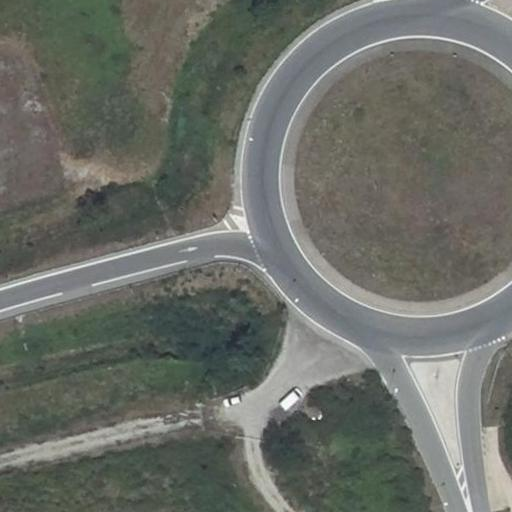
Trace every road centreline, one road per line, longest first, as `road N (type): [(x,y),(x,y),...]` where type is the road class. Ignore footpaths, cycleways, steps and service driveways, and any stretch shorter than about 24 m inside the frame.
road 1 (primary): [(436,16),(370,22),(323,46),(286,84),(261,161),(274,247)]
road 2 (motorway): [(0,302),(186,251),(274,247)]
road 3 (unknown): [(342,317),(257,511)]
road 4 (unclassified): [(368,327),(465,511)]
road 5 (unclassified): [(476,511),(468,395),(477,356),(501,313)]
road 6 (primary): [(368,327),(438,335),(501,313)]
road 7 (primary): [(274,247),(318,300),(368,327)]
